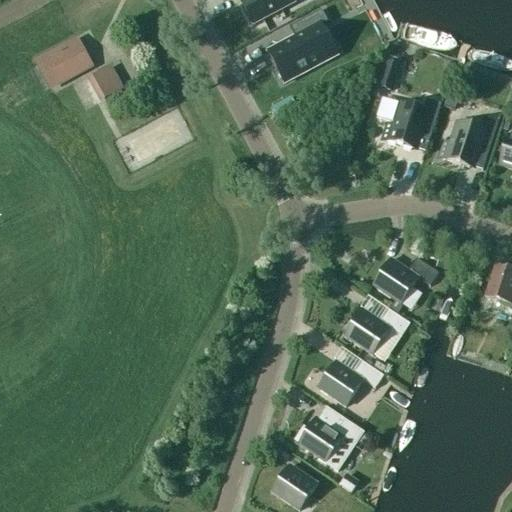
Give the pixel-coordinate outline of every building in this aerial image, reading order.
[(253,0),(242,6),(254,29),(295,7),(291,0),(253,0)] [(327,23),(321,11),(288,28),(294,39),(267,53),(284,85),(337,57),(321,27),(327,23)] [(50,92),(88,72),(84,63),(90,61),(78,39),(34,63),(50,92)] [(401,67),(385,63),(377,89),(392,94),(401,67)] [(122,91),(110,69),(88,81),(100,103),(122,91)] [(86,80),(75,84),(85,109),(95,104),(86,80)] [(455,103),(446,100),(443,110),(452,113),(455,103)] [(412,149),(425,153),(441,106),(426,101),(423,112),(400,105),(393,126),(386,123),(380,141),(411,151),(412,149)] [(443,141),(437,159),(468,169),(469,168),(482,172),(498,124),(483,119),(480,131),(457,123),(450,144),(443,141)] [(511,138),(508,137),(500,161),(511,164),(511,138)] [(438,275),(416,261),(408,273),(391,261),(373,288),(394,303),(402,308),(419,281),(429,288),(438,275)] [(511,314),(510,321),(511,321),(511,272),(496,267),(496,265),(495,264),(484,298),(511,306),(511,314)] [(394,303),(389,312),(397,317),(403,308),(402,308),(394,303)] [(389,312),(388,311),(380,323),(362,312),(345,338),(343,336),(342,337),(371,357),(389,331),(401,339),(410,326),(397,317),(389,312)] [(371,370),(361,363),(353,375),(336,363),(318,390),(316,388),(316,389),(345,409),(363,383),(375,391),(383,377),(380,376),(371,370)] [(376,363),(371,370),(380,376),(385,369),(376,363)] [(317,421),(316,420),(298,446),(296,444),(296,446),(324,465),(337,474),(351,452),(363,434),(341,419),(326,408),(317,421)] [(290,467),(272,494),(270,492),(270,493),(297,511),(299,511),(317,486),(290,467)] [(346,475),(338,487),(350,495),(358,483),(346,475)]
